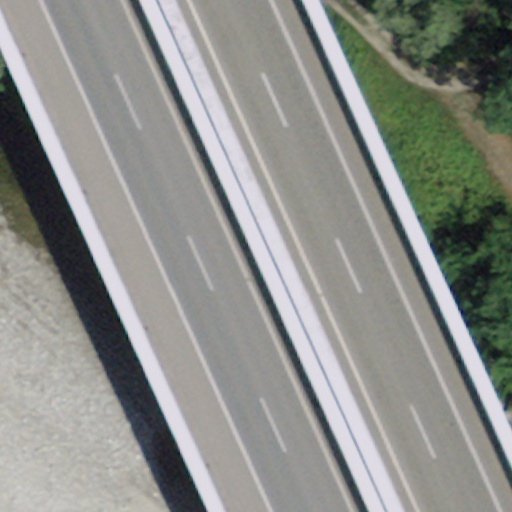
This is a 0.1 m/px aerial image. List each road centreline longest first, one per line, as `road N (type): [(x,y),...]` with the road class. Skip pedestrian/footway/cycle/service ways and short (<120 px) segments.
road 1 (motorway): [(81,0),(310,511)]
road 2 (motorway): [(458,511),(230,0)]
road 3 (track): [(499,0),(439,64),(341,0)]
